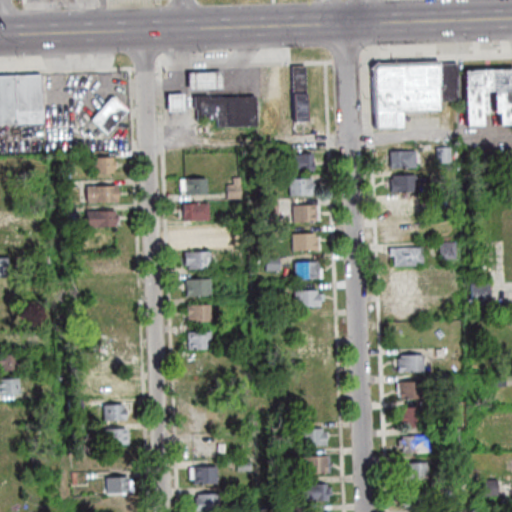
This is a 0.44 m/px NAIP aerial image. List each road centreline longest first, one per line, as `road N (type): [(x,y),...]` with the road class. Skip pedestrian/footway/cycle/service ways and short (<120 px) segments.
road 1 (residential): [(362,511),(344,66),(358,0)]
road 2 (secondary): [(511,18),(0,35)]
road 3 (residential): [(160,511),(142,30)]
